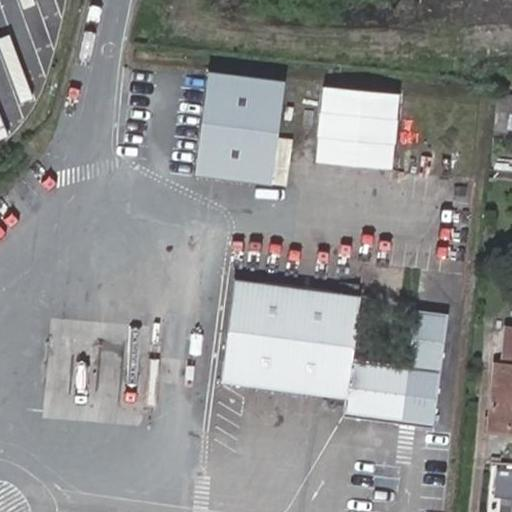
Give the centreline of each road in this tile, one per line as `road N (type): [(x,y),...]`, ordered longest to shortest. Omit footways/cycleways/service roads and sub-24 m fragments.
road 1 (unknown): [(77,204),(162,238),(193,285),(190,374),(147,476)]
road 2 (unknown): [(147,476),(246,471),(366,444),(396,447),(419,461),(428,511)]
road 3 (unknown): [(77,204),(121,0)]
road 4 (unknown): [(0,346),(48,271),(77,204)]
road 5 (unknown): [(0,463),(147,476)]
